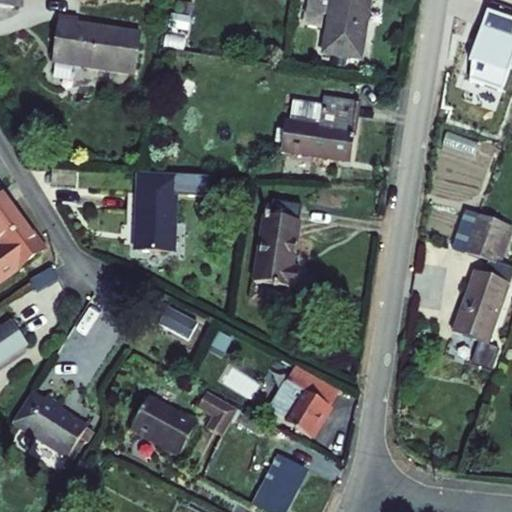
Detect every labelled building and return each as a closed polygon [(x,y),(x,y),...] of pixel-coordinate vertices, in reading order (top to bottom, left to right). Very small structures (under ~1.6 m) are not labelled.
[(0,0),(0,6),(15,9),(16,0),(0,0)] [(25,0),(16,0),(15,9),(24,10),(25,0)] [(208,0),(208,26),(249,27),(249,0),(208,0)] [(325,54),(361,60),(370,0),(310,0),(308,13),(330,16),(325,54)] [(484,26),(471,62),(508,75),(511,62),(511,20),(500,16),(496,30),(484,26)] [(57,24),(53,63),(131,71),(136,34),(57,24)] [(179,31),(169,43),(181,53),(190,41),(179,31)] [(333,57),(332,66),(347,69),(348,59),(333,57)] [(190,97),(196,84),(187,79),(181,93),(190,97)] [(284,152),(350,161),(358,104),(325,99),(324,106),(293,102),(290,126),(288,126),(287,132),(282,131),(280,145),(285,146),(284,152)] [(77,189),(78,172),(52,171),(51,187),(77,189)] [(210,178),(139,175),(136,253),(175,254),(177,197),(209,198),(210,178)] [(231,210),(245,212),(248,186),(235,184),(231,210)] [(0,240),(6,249),(0,253),(0,282),(43,251),(0,192),(0,240)] [(265,218),(255,285),(297,291),(300,271),(293,270),(303,207),(273,203),(271,218),(265,218)] [(473,273),(452,326),(487,340),(511,278),(511,269),(498,264),(511,226),(474,213),(461,251),(487,261),(481,276),(473,273)] [(237,223),(227,222),(225,236),(234,238),(237,223)] [(60,283),(53,270),(31,282),(38,295),(60,283)] [(161,324),(193,339),(202,320),(169,305),(161,324)] [(0,364),(25,347),(11,326),(0,333),(0,364)] [(233,340),(219,332),(211,347),(225,355),(233,340)] [(495,367),(498,345),(479,342),(476,365),(495,367)] [(340,395),(296,369),(269,414),(313,441),(340,395)] [(60,411),(63,405),(48,395),(44,401),(33,394),(14,423),(68,458),(88,429),(60,411)] [(233,417),(237,410),(207,394),(203,401),(233,417)] [(149,399),(131,432),(180,458),(198,425),(149,399)] [(207,429),(221,438),(233,417),(203,401),(198,410),(213,419),(207,429)] [(233,417),(262,434),(267,427),(237,410),(233,417)] [(262,434),(233,417),(221,438),(222,439),(232,422),(260,438),(262,434)] [(92,432),(88,429),(68,458),(73,461),(92,432)] [(254,507),(264,511),(287,511),(300,489),(296,487),(304,470),(280,457),(254,507)] [(296,487),(300,489),(308,472),(304,470),(296,487)] [(111,494),(94,484),(86,497),(104,507),(111,494)]
